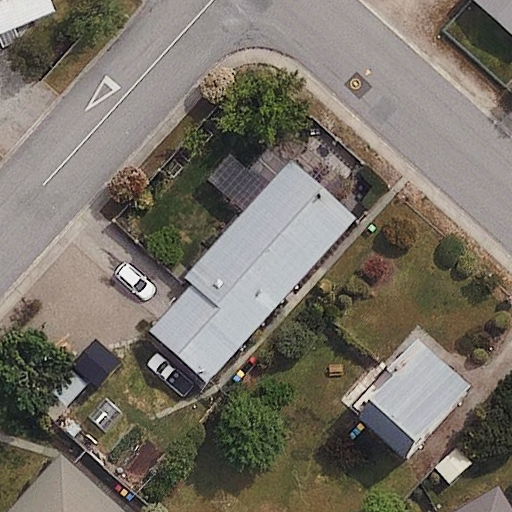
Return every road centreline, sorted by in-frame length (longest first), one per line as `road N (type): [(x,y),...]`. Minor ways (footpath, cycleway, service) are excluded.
road 1 (residential): [(0,238),(212,0)]
road 2 (residential): [(297,0),(511,194)]
